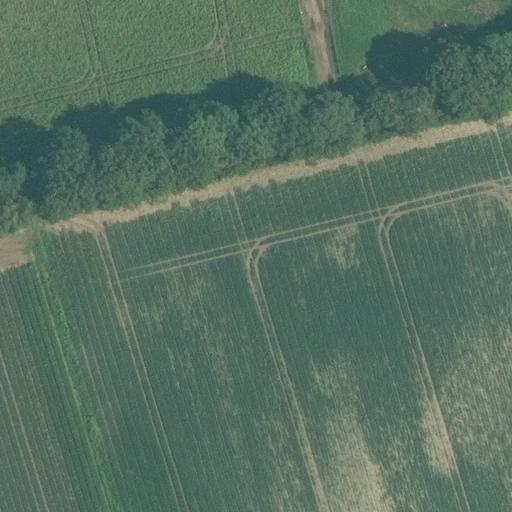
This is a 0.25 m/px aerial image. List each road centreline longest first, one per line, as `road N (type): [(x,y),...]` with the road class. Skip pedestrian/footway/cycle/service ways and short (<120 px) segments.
road 1 (track): [(511,85),(0,210)]
road 2 (track): [(323,0),(346,126)]
